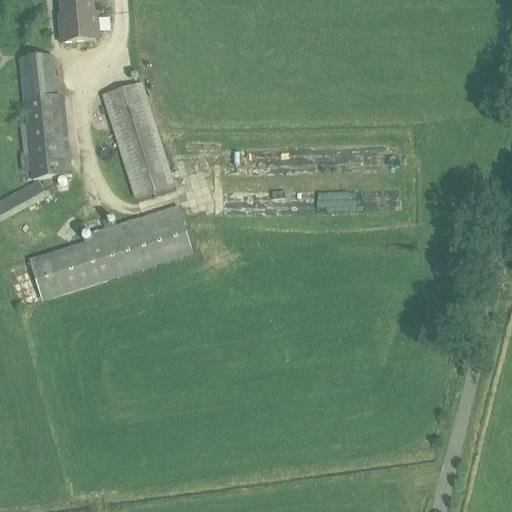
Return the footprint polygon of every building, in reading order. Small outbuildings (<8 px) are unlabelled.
[(58,18),(61,44),(100,39),(97,13),(95,14),(93,0),(59,0),(61,18),(58,18)] [(169,5),(174,52),(216,48),(215,29),(200,31),(197,2),(169,5)] [(21,60),(25,101),(58,99),(53,57),(21,60)] [(140,84),(105,95),(137,198),(172,187),(140,84)] [(66,98),(58,99),(25,101),(30,179),(71,176),(66,98)] [(0,201),(0,219),(46,195),(38,180),(0,201)] [(90,234),(93,241),(29,261),(41,301),(193,254),(178,206),(90,234)]
